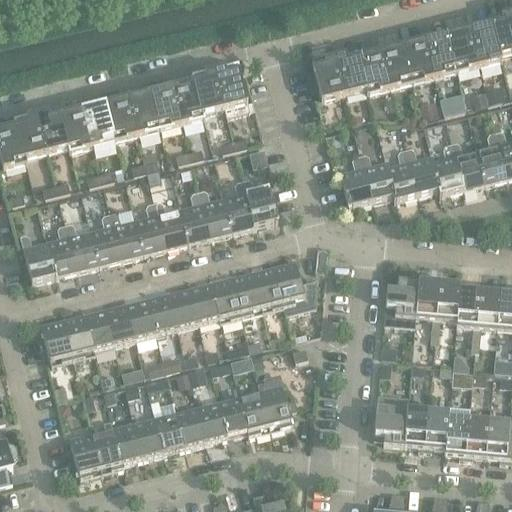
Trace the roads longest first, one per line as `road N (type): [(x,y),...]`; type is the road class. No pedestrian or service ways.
road 1 (residential): [(8,320),(317,238)]
road 2 (residential): [(0,112),(271,50)]
road 3 (residential): [(73,511),(284,462),(344,467)]
road 4 (residential): [(344,467),(365,250)]
road 5 (residential): [(271,50),(471,0)]
road 6 (residential): [(54,511),(8,320)]
road 7 (residential): [(317,238),(271,50)]
road 8 (residential): [(344,467),(511,483)]
road 9 (residential): [(511,263),(365,250)]
